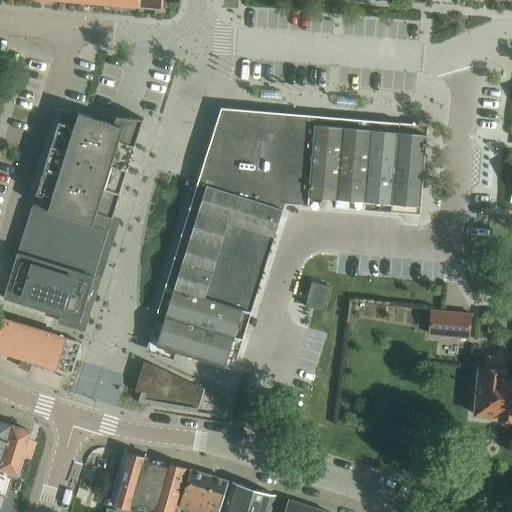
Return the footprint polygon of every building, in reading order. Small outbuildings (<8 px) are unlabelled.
[(136,0),(136,6),(163,9),(163,0),(136,0)] [(227,117),(312,124),(313,115),(222,107),(199,180),(207,182),(227,117)] [(79,221),(108,230),(115,209),(143,119),(88,113),(88,115),(78,112),(78,113),(62,109),(33,206),(79,221)] [(363,209),(370,129),(343,127),(329,125),(312,124),(227,117),(207,182),(175,282),(164,316),(165,316),(241,340),(252,304),(286,202),(307,204),(336,207),(350,208),(363,209)] [(370,129),(363,209),(378,211),(391,212),(394,177),(396,154),(398,132),(370,129)] [(394,177),(391,212),(420,214),(427,134),(398,132),(396,154),(394,177)] [(33,206),(18,251),(79,271),(94,275),(108,230),(79,221),(33,206)] [(18,251),(3,298),(79,322),(94,275),(79,271),(18,251)] [(313,284),(308,301),(307,306),(326,311),(331,288),(313,284)] [(468,339),(469,334),(471,314),(431,310),(428,335),(468,339)] [(165,316),(156,345),(232,370),(241,340),(165,316)] [(5,319),(0,333),(0,351),(23,358),(19,366),(28,370),(30,363),(51,370),(52,367),(72,374),(81,343),(5,319)] [(511,380),(504,380),(506,359),(486,357),(484,369),(480,368),(475,415),(499,417),(505,421),(511,421),(511,380)] [(141,393),(138,402),(155,405),(157,406),(196,413),(203,390),(204,387),(180,377),(167,372),(150,364),(141,393)] [(0,462),(11,425),(0,421),(0,462)] [(11,425),(0,462),(0,494),(6,497),(12,478),(20,480),(23,470),(20,469),(24,455),(31,457),(35,445),(28,443),(31,431),(11,425)] [(113,502),(113,503),(133,509),(133,506),(152,511),(151,511),(172,511),(186,468),(172,464),(167,462),(166,464),(147,458),(131,453),(128,452),(126,458),(113,502)] [(218,511),(228,480),(191,469),(179,508),(191,511),(218,511)] [(222,511),(244,511),(252,487),(232,482),(222,511)] [(252,487),(244,511),(269,511),(275,495),(255,488),(252,487)] [(326,511),(289,500),(284,511),(326,511)]
